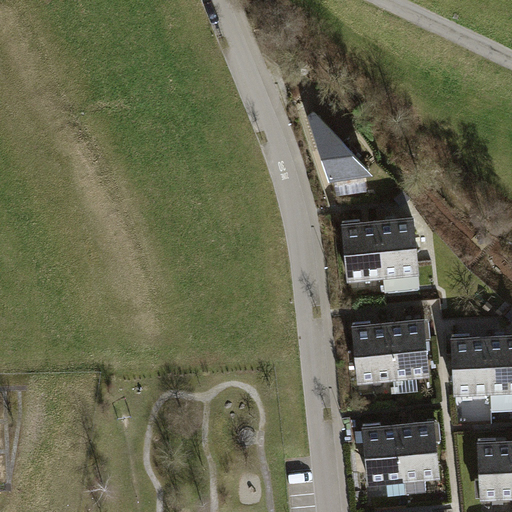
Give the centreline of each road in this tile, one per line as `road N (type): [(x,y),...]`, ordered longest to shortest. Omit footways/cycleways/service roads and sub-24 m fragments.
road 1 (residential): [(223,0),(298,215),(319,361),(328,511)]
road 2 (residential): [(511,57),(392,0)]
